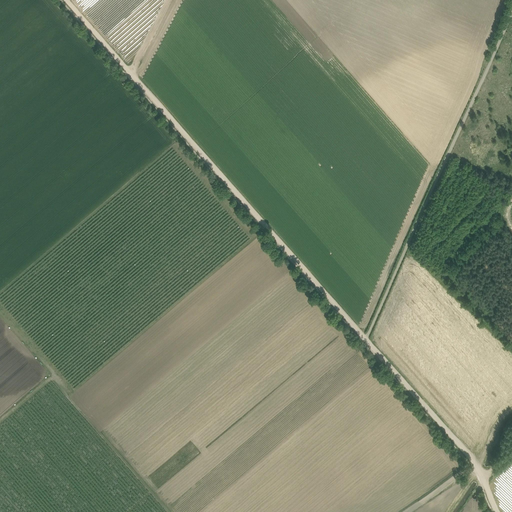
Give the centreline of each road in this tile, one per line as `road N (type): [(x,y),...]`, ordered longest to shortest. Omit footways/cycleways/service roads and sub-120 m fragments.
road 1 (track): [(477,467),(64,0)]
road 2 (track): [(511,17),(368,340)]
